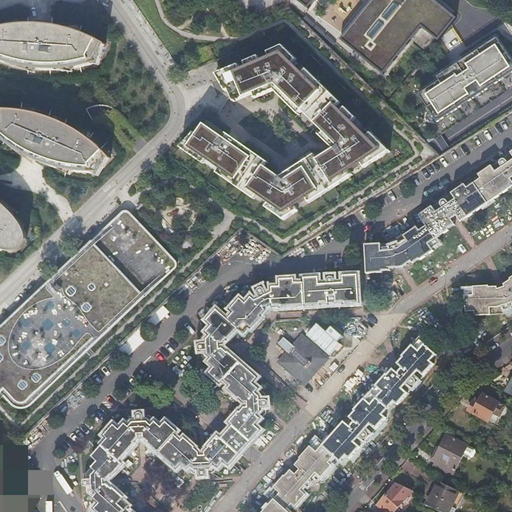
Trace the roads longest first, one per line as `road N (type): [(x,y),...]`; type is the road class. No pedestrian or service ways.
road 1 (residential): [(511,135),(311,265),(219,279),(144,352)]
road 2 (residential): [(0,293),(149,156),(180,110),(156,63),(103,0)]
road 3 (residential): [(264,462),(402,308),(511,232)]
road 4 (residential): [(511,344),(457,381),(341,511)]
road 5 (residential): [(144,352),(40,453),(78,511)]
road 6 (residential): [(264,462),(144,352)]
